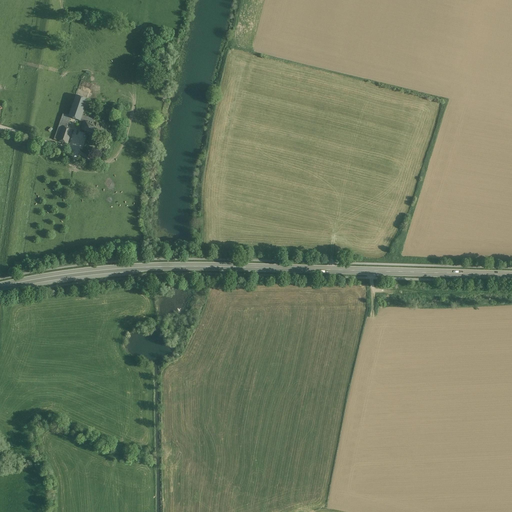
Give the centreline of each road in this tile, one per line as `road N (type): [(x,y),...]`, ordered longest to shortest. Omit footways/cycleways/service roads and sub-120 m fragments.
road 1 (primary): [(0,286),(119,269),(273,268)]
road 2 (primary): [(273,268),(511,274)]
road 3 (unknown): [(30,137),(14,261)]
